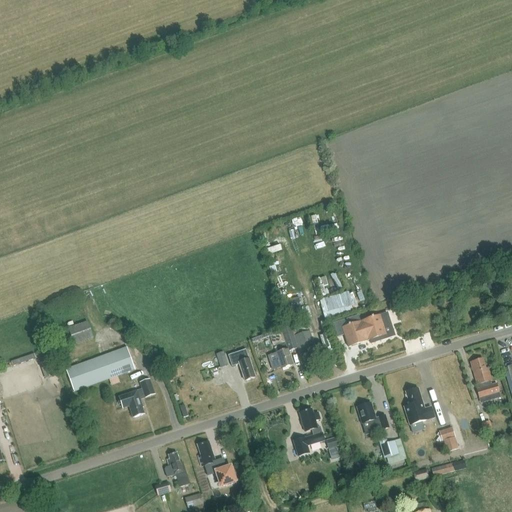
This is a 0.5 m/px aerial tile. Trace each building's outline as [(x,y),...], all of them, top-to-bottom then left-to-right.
[(354,314),(351,305),(325,313),(328,322),(354,314)] [(342,329),(348,348),(369,341),(386,335),(384,327),(391,325),(387,314),(380,316),(373,318),(373,317),(371,318),(372,319),(350,326),(350,325),(348,325),(349,327),(342,329)] [(291,328),(294,337),(298,349),(299,348),(302,360),(318,355),(310,332),(311,332),(307,320),(293,325),(293,326),(291,326),(291,328)] [(89,323),(70,330),(75,345),(94,338),(89,323)] [(289,352),(298,349),(294,337),(291,328),(282,331),(286,343),(276,346),(278,353),(268,356),(273,371),(282,368),(282,369),(293,365),(289,352)] [(127,348),(66,370),(74,393),(135,371),(127,348)] [(255,377),(247,350),(229,356),(232,366),(240,364),(245,381),(255,377)] [(228,365),(224,352),(217,354),(221,367),(228,365)] [(486,369),(484,360),(473,363),(479,384),(482,383),(483,388),(478,389),(481,398),(501,392),(498,383),(493,385),(491,381),(492,380),(489,369),(486,369)] [(40,364),(46,380),(54,376),(49,361),(40,364)] [(141,383),(143,390),(120,398),(123,409),(130,407),(134,418),(145,415),(143,408),(144,408),(141,400),(155,396),(150,380),(141,383)] [(410,406),(405,408),(410,426),(435,419),(431,407),(425,409),(419,390),(406,393),(410,406)] [(377,420),(372,404),(358,408),(363,425),(370,423),(371,429),(377,427),(379,432),(390,429),(387,416),(379,418),(379,419),(377,420)] [(312,410),(300,413),(306,432),(312,430),(314,436),(305,439),(305,438),(294,442),(298,457),(310,454),(308,446),(325,441),(321,427),(318,428),(316,421),(321,420),(319,413),(314,414),(312,410)] [(490,422),(481,425),(487,444),(496,441),(490,422)] [(455,440),(452,430),(440,433),(443,443),(455,440)] [(381,438),(387,459),(399,456),(395,442),(388,444),(386,436),(381,438)] [(326,441),(328,449),(339,446),(336,438),(326,441)] [(455,440),(443,443),(446,454),(458,450),(455,440)] [(215,462),(210,446),(208,447),(206,443),(197,446),(201,456),(198,457),(201,467),(204,466),(207,476),(215,474),(217,475),(221,487),(235,482),(230,468),(226,469),(223,460),(215,462)] [(343,456),(340,448),(337,449),(337,448),(328,450),(331,462),(340,459),(339,457),(343,456)] [(176,475),(180,488),(190,485),(183,463),(181,464),(177,454),(169,456),(170,460),(168,461),(170,467),(166,468),(165,470),(168,478),(176,475)] [(466,469),(464,461),(431,469),(433,478),(466,469)] [(429,478),(428,472),(414,475),(416,482),(429,478)] [(250,481),(241,483),(244,493),(252,491),(250,481)] [(171,492),(168,483),(155,486),(157,496),(171,492)] [(203,505),(200,494),(184,499),(188,509),(203,505)]
